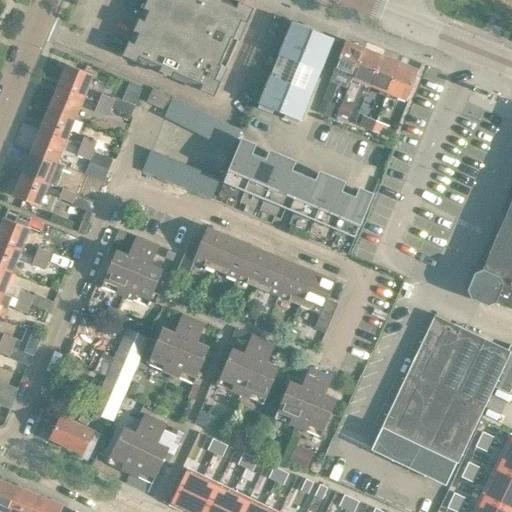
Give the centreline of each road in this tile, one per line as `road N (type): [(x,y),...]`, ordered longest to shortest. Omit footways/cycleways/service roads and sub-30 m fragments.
road 1 (residential): [(329,360),(364,277),(203,206),(173,205),(119,184)]
road 2 (residential): [(7,450),(119,184)]
road 3 (residential): [(7,450),(135,511)]
